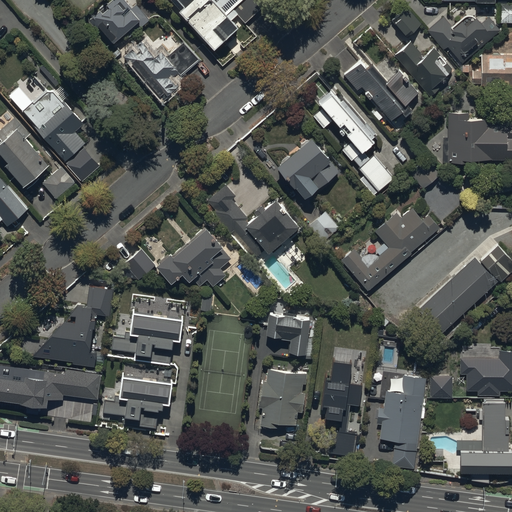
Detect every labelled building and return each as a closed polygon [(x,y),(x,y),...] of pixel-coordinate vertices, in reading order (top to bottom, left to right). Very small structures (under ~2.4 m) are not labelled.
[(29,0),(11,0),(28,20),(39,11),(29,0)] [(149,18),(136,3),(132,7),(126,0),(108,0),(88,18),(98,29),(102,26),(114,39),(125,29),(133,39),(144,29),(140,26),(149,18)] [(182,0),(185,2),(179,6),(214,45),(238,23),(232,17),(237,12),(245,20),(265,2),(262,0),(182,0)] [(511,1),(500,2),(499,20),(511,20),(511,1)] [(405,6),(392,16),(406,33),(419,23),(405,6)] [(447,45),(462,62),(501,28),(489,14),(481,21),(475,14),(465,22),(461,17),(452,25),(443,15),(427,29),(444,48),(447,45)] [(160,50),(147,35),(124,54),(160,98),(179,82),(172,75),(178,70),(180,73),(198,57),(179,34),(160,50)] [(409,39),(394,53),(429,93),(438,85),(435,81),(452,67),(433,45),(423,54),(409,39)] [(472,67),(472,83),(511,84),(511,51),(480,51),(479,67),(472,67)] [(359,89),(362,86),(392,117),(419,92),(397,68),(387,78),(365,54),(344,73),(359,89)] [(362,147),(374,137),(331,86),(316,98),(323,105),(313,113),(324,126),(333,118),(350,138),(342,147),(377,191),(394,178),(374,152),(369,156),(362,147)] [(32,100),(23,108),(35,121),(33,122),(65,158),(84,140),(74,129),(84,121),(66,101),(64,102),(53,90),(47,89),(33,101),(32,100)] [(447,110),(447,159),(511,159),(511,116),(469,116),(469,110),(447,110)] [(5,161),(27,186),(39,176),(35,172),(49,161),(26,134),(29,132),(15,115),(0,127),(0,135),(2,137),(0,138),(0,148),(8,158),(5,161)] [(308,135),(277,163),(306,195),(337,167),(308,135)] [(100,162),(83,145),(66,162),(82,179),(100,162)] [(425,156),(408,171),(422,186),(439,171),(425,156)] [(61,165),(43,181),(55,196),(74,181),(61,165)] [(0,218),(1,218),(7,225),(28,207),(0,174),(0,218)] [(226,182),(205,199),(231,231),(234,229),(255,256),(265,248),(268,251),(300,226),(276,195),(249,216),(233,196),(236,194),(226,182)] [(353,246),(341,258),(368,287),(438,223),(428,212),(423,216),(413,205),(401,216),(396,211),(376,230),(389,244),(369,263),(353,246)] [(205,224),(173,252),(170,250),(156,262),(171,279),(179,273),(186,281),(193,275),(200,283),(207,276),(213,283),(226,272),(221,266),(232,256),(205,224)] [(511,258),(496,243),(480,258),(501,279),(511,268),(511,258)] [(140,247),(124,261),(139,278),(155,264),(140,247)] [(439,334),(497,279),(474,256),(416,310),(439,334)] [(135,279),(135,288),(147,288),(148,279),(135,279)] [(78,301),(31,354),(95,363),(97,350),(89,349),(94,313),(109,315),(113,287),(89,283),(87,302),(78,301)] [(211,292),(202,292),(201,308),(210,309),(211,292)] [(137,349),(135,358),(167,362),(170,341),(174,342),(175,336),(182,337),(185,315),(133,307),(130,328),(126,327),(125,334),(116,332),(114,345),(137,349)] [(309,316),(268,310),(265,333),(290,337),(288,350),(304,352),(309,316)] [(511,389),(511,348),(498,349),(498,356),(459,356),(460,372),(466,372),(466,389),(477,389),(477,393),(500,393),(500,389),(511,389)] [(353,360),(333,357),(330,375),(326,375),(322,402),(327,403),(325,415),(330,415),(326,448),(353,452),(356,431),(346,430),(350,402),(359,403),(362,383),(349,382),(353,360)] [(101,374),(0,360),(0,398),(47,405),(49,396),(63,398),(64,393),(98,398),(101,374)] [(308,372),(267,366),(259,422),(280,425),(280,421),(300,424),(308,372)] [(125,413),(124,422),(156,426),(159,405),(162,406),(163,400),(170,401),(174,379),(122,371),(119,392),(115,391),(114,397),(104,396),(103,409),(125,413)] [(392,464),(414,467),(426,377),(403,374),(401,391),(386,389),(379,436),(395,438),(392,464)] [(431,396),(453,396),(452,374),(430,374),(431,396)] [(460,448),(460,470),(511,470),(511,448),(508,448),(509,401),(482,401),(481,449),(460,448)]
